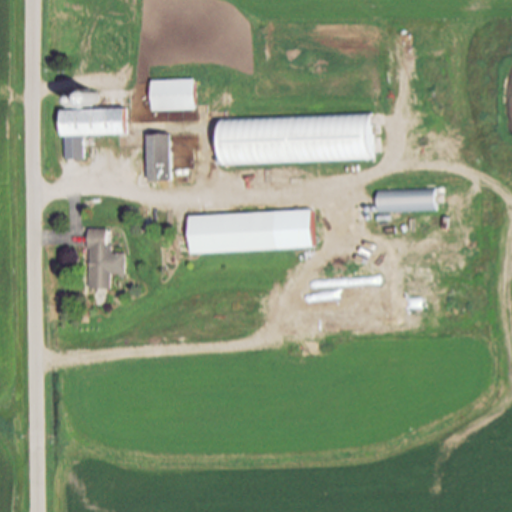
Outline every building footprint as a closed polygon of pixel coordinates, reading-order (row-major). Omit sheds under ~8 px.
[(195,81),(196,111),(152,112),(152,82),(195,81)] [(95,147),(95,137),(84,137),(84,162),(63,162),(63,111),(126,111),(126,136),(110,136),(110,147),(95,147)] [(221,119),(371,116),(372,161),(222,165),(221,119)] [(171,135),(171,183),(148,183),(148,135),(171,135)] [(438,189),(380,190),(381,213),(439,211),(438,189)] [(191,255),(189,218),(312,212),(314,250),(191,255)] [(126,276),(111,276),(111,291),(89,291),(89,230),(109,230),(109,254),(126,254),(126,276)]
